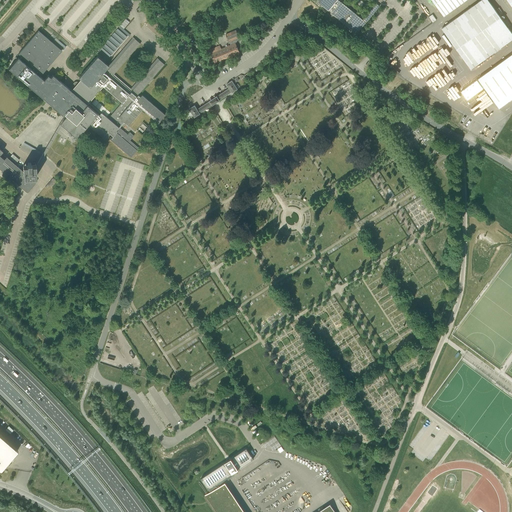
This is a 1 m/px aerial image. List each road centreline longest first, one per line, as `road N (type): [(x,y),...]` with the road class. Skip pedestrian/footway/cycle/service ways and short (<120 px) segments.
road 1 (unclassified): [(374,511),(458,303),(466,142)]
road 2 (unclassified): [(81,401),(185,84),(199,78)]
road 3 (unclassified): [(466,142),(289,17)]
road 4 (motorway): [(133,511),(0,362)]
road 5 (motorway): [(0,379),(117,511)]
road 6 (unclassified): [(199,78),(214,86),(256,58),(289,17)]
